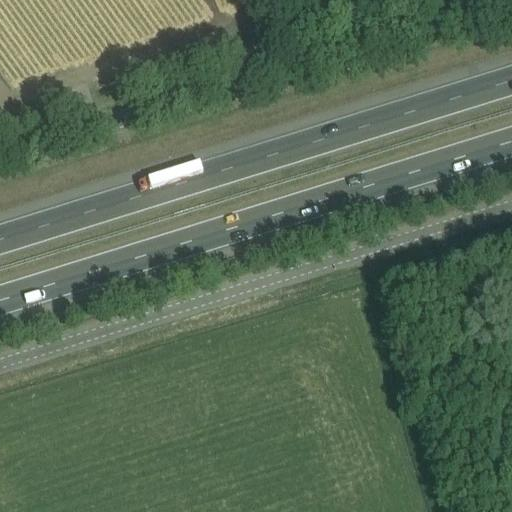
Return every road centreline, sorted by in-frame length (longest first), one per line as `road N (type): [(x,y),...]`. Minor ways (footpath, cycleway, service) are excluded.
road 1 (unclassified): [(0,365),(511,205)]
road 2 (motorway): [(511,78),(0,237)]
road 3 (motorway): [(0,300),(511,141)]
road 4 (unclassified): [(0,156),(502,0)]
